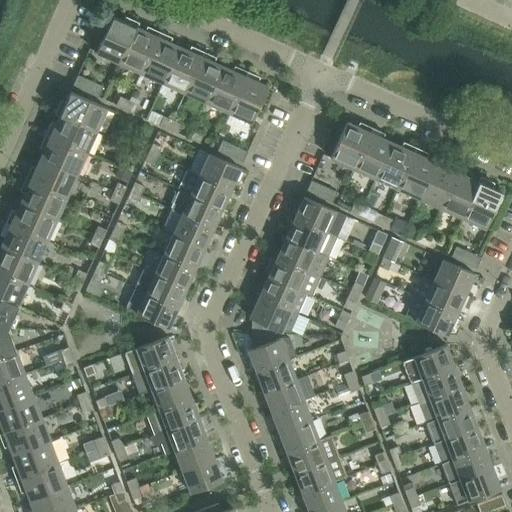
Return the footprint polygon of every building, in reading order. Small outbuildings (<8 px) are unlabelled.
[(113,16),(96,52),(119,63),(138,22),(129,18),(127,22),(113,16)] [(138,22),(119,63),(141,73),(160,32),(151,28),(149,32),(137,27),(139,22),(138,22)] [(160,32),(141,73),(163,83),(180,46),(166,40),(168,35),(160,32)] [(180,46),(163,83),(185,93),(204,51),(195,47),(193,52),(180,46)] [(210,60),(212,55),(204,51),(185,93),(207,102),(223,66),(210,60)] [(238,67),(236,72),(223,66),(207,102),(229,112),(247,71),(238,67)] [(254,80),(256,75),(247,71),(229,112),(252,123),(268,86),(254,80)] [(103,86),(78,75),(73,86),(98,97),(103,86)] [(70,91),(64,106),(59,103),(55,112),(97,130),(107,108),(70,91)] [(120,97),(116,105),(125,109),(129,101),(120,97)] [(133,113),(137,105),(129,101),(125,109),(133,113)] [(54,127),(49,125),(46,134),(87,152),(97,130),(55,112),(55,113),(60,115),(54,127)] [(164,116),(160,125),(169,129),(173,120),(164,116)] [(177,133),(181,124),(173,120),(169,129),(177,133)] [(347,122),(330,158),(354,168),(372,127),(363,123),(361,128),(347,122)] [(381,131),(372,127),(354,168),(375,178),(392,142),(379,136),(381,131)] [(203,134),(194,130),(191,139),(199,143),(203,134)] [(42,143),(46,145),(40,158),(77,174),(87,152),(46,134),(42,143)] [(146,143),(137,139),(134,147),(142,151),(146,143)] [(248,151),(222,140),(217,151),(243,162),(248,151)] [(405,148),(392,142),(375,178),(397,188),(416,147),(407,143),(405,148)] [(161,147),(152,143),(149,151),(158,155),(161,147)] [(129,156),(138,160),(142,151),(134,147),(129,156)] [(425,151),(416,147),(397,188),(419,198),(436,162),(422,156),(425,151)] [(145,160),(154,164),(158,155),(149,151),(145,160)] [(231,188),(240,168),(209,154),(200,174),(231,188)] [(34,171),(30,169),(26,178),(67,196),(77,174),(40,158),(34,171)] [(449,167),(436,162),(419,198),(441,208),(460,167),(451,163),(449,167)] [(119,167),(115,176),(128,182),(132,173),(119,167)] [(468,171),(460,167),(441,208),(463,218),(482,177),(480,176),(478,181),(466,175),(468,171)] [(200,175),(189,170),(180,189),(222,208),(231,188),(200,174),(200,175)] [(488,185),(490,181),(482,177),(463,218),(486,228),(502,192),(488,185)] [(22,186),(27,189),(21,202),(57,218),(67,196),(26,178),(22,186)] [(337,192),(311,180),(306,191),(332,203),(337,192)] [(126,186),(117,182),(114,191),(122,195),(126,186)] [(144,186),(135,182),(131,191),(140,195),(144,186)] [(182,213),(182,214),(213,228),(222,208),(180,189),(179,192),(175,194),(171,202),(173,206),(172,208),(182,213)] [(110,200),(118,204),(122,195),(114,191),(110,200)] [(127,200),(136,204),(140,195),(131,191),(127,200)] [(346,216),(335,211),(304,197),(295,217),(326,231),(337,236),(346,216)] [(15,215),(10,213),(6,221),(47,240),(57,218),(21,202),(15,215)] [(364,207),(354,202),(350,211),(360,215),(364,207)] [(376,212),(372,221),(381,225),(385,216),(376,212)] [(173,233),(204,248),(213,228),(182,214),(173,233)] [(381,225),(390,229),(394,220),(385,216),(381,225)] [(295,217),(286,237),(328,256),(337,236),(326,231),(295,217)] [(38,262),(47,240),(6,221),(2,230),(7,232),(1,245),(38,262)] [(126,225),(117,221),(113,230),(122,234),(126,225)] [(106,230),(98,226),(94,234),(103,238),(106,230)] [(109,239),(118,243),(122,234),(113,230),(109,239)] [(377,254),(386,234),(378,230),(369,251),(377,254)] [(421,230),(416,241),(424,245),(429,234),(421,230)] [(164,253),(196,267),(204,248),(173,233),(164,253)] [(90,243),(99,247),(103,238),(94,234),(90,243)] [(424,245),(434,249),(439,238),(429,234),(424,245)] [(394,262),(403,241),(391,236),(382,257),(394,262)] [(319,276),(328,256),(286,237),(277,257),(319,276)] [(0,271),(28,284),(38,262),(1,245),(0,247),(0,271)] [(482,257),(456,246),(451,257),(477,268),(482,257)] [(365,259),(373,263),(377,254),(369,251),(365,259)] [(144,268),(187,287),(196,267),(164,253),(156,272),(145,267),(144,268)] [(310,295),(319,276),(277,257),(268,276),(307,294),(310,295)] [(388,270),(392,261),(394,262),(382,257),(378,266),(388,270)] [(465,294),(474,274),(442,259),(433,280),(465,294)] [(108,265),(99,261),(95,269),(104,273),(108,265)] [(136,287),(178,307),(187,287),(144,268),(136,287)] [(105,284),(100,282),(104,273),(95,269),(86,290),(100,296),(105,284)] [(87,273),(78,270),(74,278),(83,282),(87,273)] [(0,297),(18,305),(28,284),(0,271),(0,297)] [(298,314),(307,294),(268,276),(259,296),(291,310),(298,314)] [(433,280),(424,276),(416,295),(456,314),(465,294),(433,280)] [(70,287),(79,291),(83,282),(74,278),(70,287)] [(377,303),(385,283),(373,278),(364,298),(377,303)] [(359,294),(363,285),(354,281),(351,290),(359,294)] [(126,308),(137,313),(168,327),(178,307),(136,287),(129,301),(128,301),(126,305),(127,307),(126,308)] [(355,303),(359,294),(351,290),(343,307),(352,311),(355,303)] [(406,317),(447,335),(456,314),(416,295),(406,317)] [(250,317),(253,319),(252,334),(274,335),(274,328),(281,331),(290,331),(298,314),(291,310),(259,296),(250,317)] [(0,327),(8,328),(18,305),(0,297),(0,327)] [(64,300),(60,309),(69,313),(73,304),(64,300)] [(342,310),(338,318),(334,326),(343,330),(350,314),(342,310)] [(0,356),(16,351),(8,328),(0,327),(0,356)] [(289,338),(280,338),(274,340),(274,335),(252,334),(252,348),(248,350),(256,371),(288,359),(296,356),(289,338)] [(168,336),(125,352),(133,373),(176,357),(168,336)] [(446,344),(414,357),(403,361),(411,382),(454,366),(446,344)] [(69,346),(60,350),(63,358),(72,355),(69,346)] [(345,350),(336,353),(339,362),(348,359),(345,350)] [(0,382),(25,373),(16,351),(0,356),(0,382)] [(67,368),(76,364),(72,355),(63,358),(67,368)] [(152,389),(184,377),(176,357),(133,373),(133,374),(144,370),(152,389)] [(256,371),(264,391),(296,379),(288,359),(256,371)] [(86,376),(96,373),(92,364),(83,367),(86,376)] [(411,382),(418,402),(462,386),(454,366),(411,382)] [(356,380),(352,370),(344,374),(347,383),(356,380)] [(0,408),(33,396),(25,373),(0,382),(0,408)] [(364,385),(373,382),(370,373),(361,376),(364,385)] [(307,375),(296,379),(264,391),(271,412),(304,399),(315,395),(307,375)] [(159,410),(191,397),(184,377),(152,389),(159,410)] [(351,392),(359,388),(356,380),(347,383),(351,392)] [(418,402),(426,422),(469,406),(462,386),(418,402)] [(86,392),(77,395),(80,403),(89,400),(86,392)] [(0,433),(42,418),(33,396),(0,408),(0,420),(1,423),(0,423),(0,433)] [(106,397),(96,401),(99,409),(108,406),(106,397)] [(154,435),(199,418),(191,397),(159,410),(147,415),(154,435)] [(311,420),(304,399),(271,412),(279,432),(311,420)] [(84,413),(92,409),(89,400),(80,403),(84,413)] [(102,418),(112,415),(108,406),(99,409),(102,418)] [(382,406),(374,409),(377,418),(386,415),(382,406)] [(426,422),(434,443),(477,426),(469,406),(426,422)] [(368,411),(359,415),(363,423),(372,420),(368,411)] [(377,418),(381,427),(390,424),(386,415),(377,418)] [(13,454),(50,440),(42,418),(0,433),(0,435),(3,443),(8,441),(13,454)] [(165,454),(207,438),(199,418),(154,435),(150,436),(151,439),(153,443),(157,444),(161,443),(165,454)] [(331,435),(331,434),(319,439),(311,420),(279,432),(287,452),(331,435)] [(363,423),(366,433),(375,429),(372,420),(363,423)] [(434,443),(441,463),(485,446),(477,426),(434,443)] [(339,455),(331,435),(287,452),(294,472),(339,455)] [(103,436),(94,440),(97,448),(106,445),(103,436)] [(120,438),(111,441),(114,450),(123,446),(120,438)] [(182,470),(214,458),(207,438),(165,454),(175,451),(182,470)] [(16,479),(59,463),(50,440),(13,454),(18,468),(13,470),(16,479)] [(101,457),(109,454),(106,445),(97,448),(101,457)] [(118,459),(127,455),(123,446),(114,450),(118,459)] [(398,446),(389,449),(392,458),(402,455),(398,446)] [(441,463),(449,483),(492,467),(485,446),(441,463)] [(384,452),(374,455),(378,464),(387,460),(384,452)] [(294,472),(302,492),(347,476),(339,455),(294,472)] [(392,458),(395,468),(405,464),(402,455),(392,458)] [(190,492),(222,479),(214,458),(182,470),(190,492)] [(378,464),(381,473),(390,469),(387,460),(378,464)] [(30,499),(67,485),(59,463),(16,479),(20,488),(25,486),(30,499)] [(457,504),(468,500),(500,488),(492,467),(449,483),(457,504)] [(380,477),(383,485),(393,481),(390,474),(380,477)] [(347,476),(302,492),(309,511),(311,511),(342,500),(334,481),(347,476)] [(135,478),(126,481),(130,490),(139,487),(135,478)] [(120,481),(110,485),(113,493),(123,490),(120,481)] [(412,483),(403,486),(408,498),(417,495),(412,483)] [(63,511),(75,508),(67,485),(30,499),(34,511),(63,511)] [(133,499),(142,495),(139,487),(130,490),(133,499)] [(117,503),(126,499),(123,490),(113,493),(117,503)] [(399,492),(390,496),(393,504),(402,501),(399,492)] [(502,494),(476,504),(479,511),(487,511),(507,505),(502,494)] [(408,498),(412,508),(420,504),(417,495),(408,498)] [(346,511),(342,500),(311,511),(346,511)] [(393,504),(395,511),(400,511),(406,510),(402,501),(393,504)] [(218,503),(193,511),(234,511),(233,508),(222,511),(218,503)]
